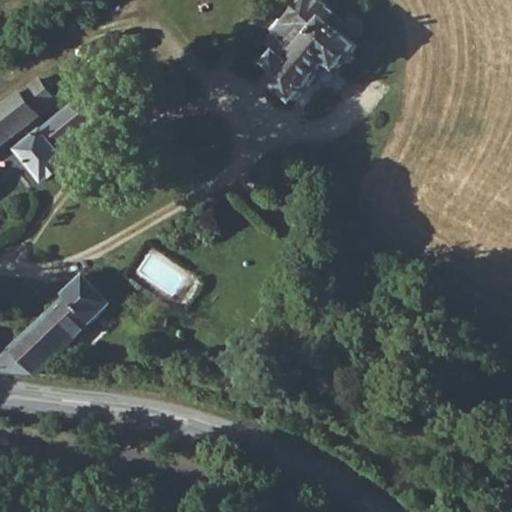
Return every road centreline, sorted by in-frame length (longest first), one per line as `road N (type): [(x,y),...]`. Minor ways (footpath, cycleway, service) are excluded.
road 1 (tertiary): [(377,511),(278,454),(181,417),(0,390)]
road 2 (unknown): [(0,241),(104,225),(154,204),(278,115)]
